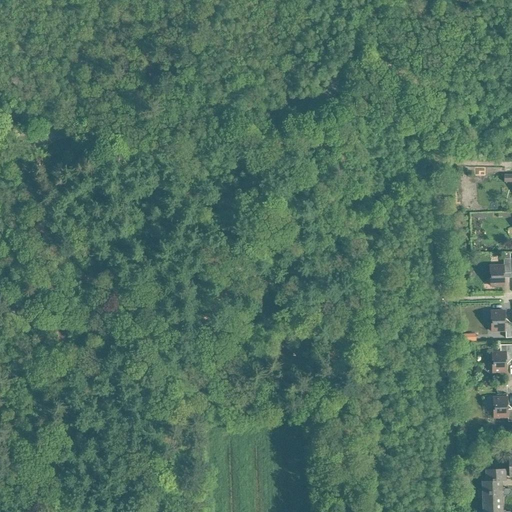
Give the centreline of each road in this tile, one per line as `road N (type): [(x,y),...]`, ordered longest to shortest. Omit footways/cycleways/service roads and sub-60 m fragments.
road 1 (tertiary): [(0,335),(3,219),(40,153),(64,139),(310,104),(349,74),(378,0)]
road 2 (tertiary): [(8,511),(0,373)]
road 3 (track): [(417,122),(457,0)]
